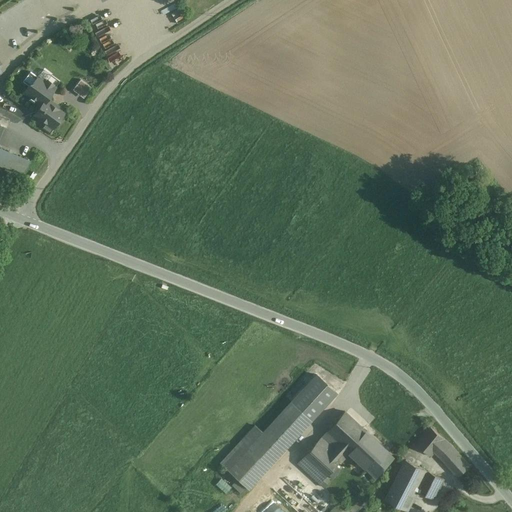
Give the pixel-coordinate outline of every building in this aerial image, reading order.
[(90,21),(108,53),(120,46),(101,14),(90,21)] [(47,82),(39,76),(32,85),(29,85),(24,92),(42,105),(47,98),(48,99),(56,88),(52,86),(53,84),(48,80),(47,82)] [(48,99),(47,98),(42,105),(35,114),(47,123),(44,128),(51,133),(54,128),(64,113),(52,105),(54,103),(48,99)] [(28,160),(0,148),(0,163),(23,173),(28,160)] [(326,367),(298,408),(318,422),(346,381),(326,367)] [(311,421),(291,402),(263,433),(249,448),(269,467),(311,421)] [(395,458),(345,412),(326,432),(345,450),(376,479),(395,458)] [(255,426),(241,441),(249,448),(263,433),(255,426)] [(451,444),(431,428),(417,444),(432,456),(436,451),(459,477),(471,466),(451,444)] [(326,432),(297,463),(324,487),(330,481),(325,477),(339,463),(336,460),(345,450),(326,432)] [(249,448),(241,441),(222,465),(250,490),(269,467),(249,448)] [(428,471),(406,460),(402,467),(424,478),(428,471)] [(402,467),(386,499),(391,502),(408,511),(418,491),(434,499),(444,480),(428,471),(424,478),(402,467)] [(227,493),(233,487),(223,478),(217,485),(227,493)] [(310,487),(303,495),(286,481),(277,492),(301,511),(323,511),(330,504),(310,487)] [(344,511),(337,505),(330,511),(354,511),(363,503),(366,500),(360,495),(344,511)]
